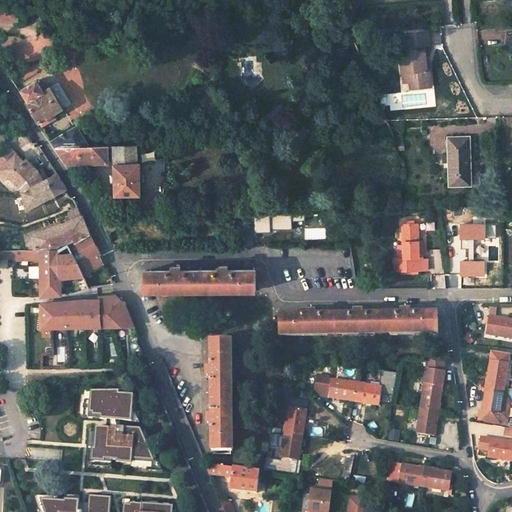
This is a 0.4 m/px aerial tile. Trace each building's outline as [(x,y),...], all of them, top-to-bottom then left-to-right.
[(194,0),(195,10),(210,9),(208,0),(194,0)] [(0,8),(0,21),(17,21),(16,8),(0,8)] [(427,32),(415,33),(416,45),(422,44),(428,44),(427,32)] [(417,87),(428,86),(427,72),(425,69),(422,44),(416,45),(415,33),(404,33),(405,47),(409,46),(410,55),(410,62),(400,63),(401,72),(407,72),(408,82),(417,81),(417,87)] [(400,63),(410,62),(410,55),(399,56),(400,63)] [(25,103),(40,126),(55,118),(52,114),(61,108),(61,107),(47,86),(40,90),(35,81),(18,91),(19,93),(22,91),(28,101),(25,103)] [(54,81),(47,86),(61,107),(68,103),(54,81)] [(1,126),(0,126),(0,145),(3,149),(0,152),(0,167),(21,187),(23,192),(27,210),(66,189),(67,188),(57,173),(50,177),(47,173),(40,176),(37,170),(26,160),(24,162),(5,143),(1,126)] [(114,161),(116,197),(142,195),(139,162),(137,162),(133,144),(111,144),(111,135),(94,136),(95,145),(84,145),(73,128),(51,142),(56,148),(59,148),(68,164),(107,162),(114,161)] [(449,187),(468,187),(465,137),(447,138),(449,187)] [(67,201),(72,210),(79,208),(76,202),(73,198),(67,201)] [(60,278),(76,276),(82,289),(89,288),(114,284),(109,273),(84,277),(82,272),(77,263),(90,258),(99,258),(101,254),(90,234),(82,215),(32,236),(35,250),(16,251),(16,257),(16,258),(40,257),(41,296),(61,294),(60,278)] [(403,267),(420,266),(420,258),(422,258),(422,242),(417,242),(417,223),(402,223),(403,267)] [(90,258),(77,263),(82,272),(102,264),(99,258),(90,258)] [(144,271),(144,290),(255,289),(255,270),(227,270),(227,266),(219,266),(219,270),(180,271),(180,267),(172,267),(172,271),(144,271)] [(41,327),(133,325),(125,304),(114,293),(111,300),(83,300),(41,304),(41,327)] [(279,315),(279,334),(438,333),(437,313),(409,314),(409,310),(402,310),(402,314),(362,314),(362,310),(354,311),(354,314),(314,315),(314,311),(306,311),(307,315),(279,315)] [(511,319),(490,316),(487,334),(511,338),(511,319)] [(231,450),(230,339),(210,340),(211,368),(207,368),(207,375),(211,375),(211,415),(207,415),(207,423),(211,423),(212,451),(231,450)] [(504,388),(509,355),(491,352),(486,383),(496,384),(495,387),(504,388)] [(427,374),(443,376),(442,358),(426,358),(427,374)] [(441,385),(443,376),(427,374),(425,382),(424,382),(420,407),(429,409),(428,412),(438,413),(442,385),(441,385)] [(324,378),(328,379),(329,376),(318,375),(315,395),(321,396),(324,378)] [(382,388),(381,393),(393,395),(396,377),(381,375),(379,387),(382,388)] [(328,379),(324,378),(321,396),(354,401),(355,393),(358,393),(360,384),(328,379)] [(496,384),(486,383),(481,419),(499,422),(499,419),(502,397),(504,388),(495,387),(496,384)] [(381,393),(382,388),(379,387),(360,384),(358,393),(355,393),(354,401),(379,405),(381,393)] [(133,411),(134,394),(119,393),(119,391),(90,391),(90,400),(84,400),(83,413),(91,413),(91,416),(100,416),(99,419),(130,421),(131,411),(133,411)] [(508,398),(502,397),(499,419),(507,420),(510,401),(508,398)] [(302,435),(308,402),(290,399),(284,435),(293,436),(294,434),(302,435)] [(416,433),(434,436),(438,413),(428,412),(429,409),(420,407),(416,433)] [(149,448),(141,428),(119,427),(119,428),(96,427),(95,449),(93,449),(91,464),(105,465),(105,460),(117,461),(117,463),(132,464),(132,466),(147,468),(148,464),(160,465),(154,449),(149,448)] [(293,436),(284,435),(280,458),(284,458),(283,460),(297,463),(297,461),(298,461),(302,435),(294,434),(293,436)] [(511,442),(490,439),(480,437),(479,448),(489,450),(487,456),(511,460),(511,442)] [(354,457),(347,456),(342,477),(349,478),(354,457)] [(259,472),(205,463),(209,474),(232,477),(230,490),(256,494),(259,472)] [(424,468),(392,463),(389,481),(424,486),(425,478),(422,478),(424,468)] [(449,491),(452,473),(424,468),(422,478),(425,478),(424,486),(449,491)] [(304,494),(302,511),(312,511),(328,511),(331,492),(312,490),(311,495),(304,494)] [(113,511),(114,498),(92,496),(90,511),(113,511)] [(349,497),(347,511),(375,511),(376,508),(362,507),(362,497),(349,497)] [(81,511),(82,502),(67,501),(67,503),(61,502),(61,499),(42,498),(40,511),(81,511)] [(234,511),(230,500),(220,500),(225,511),(234,511)]
